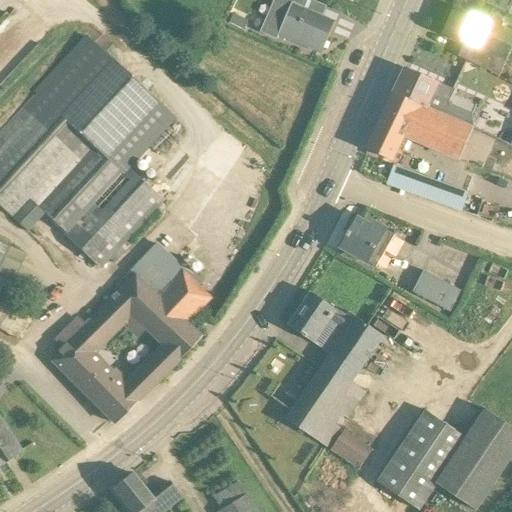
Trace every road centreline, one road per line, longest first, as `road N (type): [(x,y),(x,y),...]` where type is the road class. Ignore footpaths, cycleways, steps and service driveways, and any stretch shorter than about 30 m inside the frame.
road 1 (secondary): [(34,511),(119,454),(207,376),(257,311),(328,180)]
road 2 (residential): [(328,180),(511,249)]
road 3 (secondary): [(328,180),(404,0)]
road 4 (track): [(0,347),(48,377),(119,454)]
